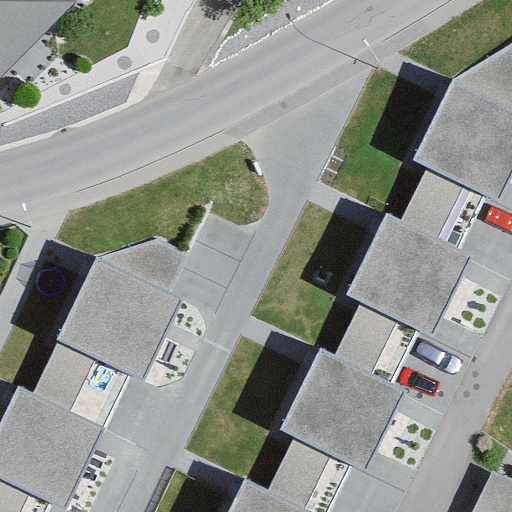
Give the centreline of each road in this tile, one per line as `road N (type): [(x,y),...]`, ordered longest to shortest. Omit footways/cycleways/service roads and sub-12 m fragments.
road 1 (residential): [(274,70),(296,118),(299,166),(136,511)]
road 2 (tertiary): [(0,183),(122,142),(274,70)]
road 3 (residential): [(418,511),(511,319)]
road 4 (tertiary): [(274,70),(391,0)]
